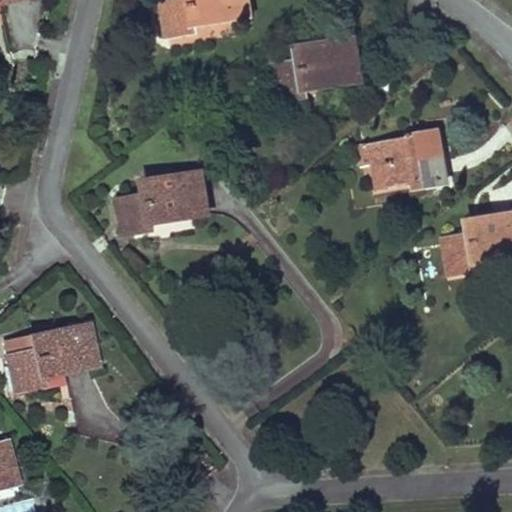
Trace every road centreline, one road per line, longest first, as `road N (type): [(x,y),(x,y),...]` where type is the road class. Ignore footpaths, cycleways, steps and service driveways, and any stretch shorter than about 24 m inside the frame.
road 1 (residential): [(259,484),(64,238),(52,171),(89,0)]
road 2 (residential): [(259,484),(292,492),(511,481)]
